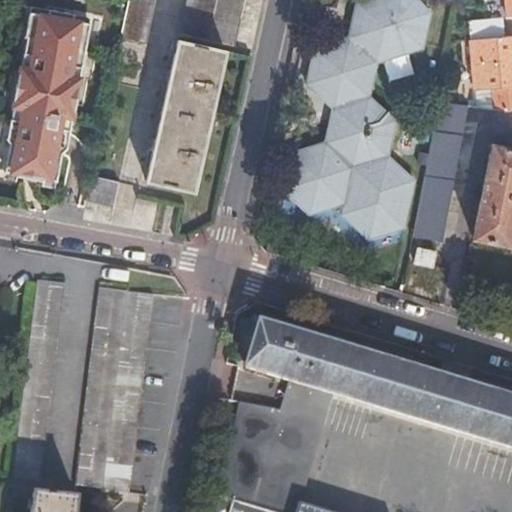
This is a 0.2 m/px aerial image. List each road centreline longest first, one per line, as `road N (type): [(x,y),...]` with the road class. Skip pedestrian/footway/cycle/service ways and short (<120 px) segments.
road 1 (residential): [(511,354),(224,267)]
road 2 (residential): [(282,0),(224,267)]
road 3 (residential): [(224,267),(170,511)]
road 4 (residential): [(224,267),(0,224)]
